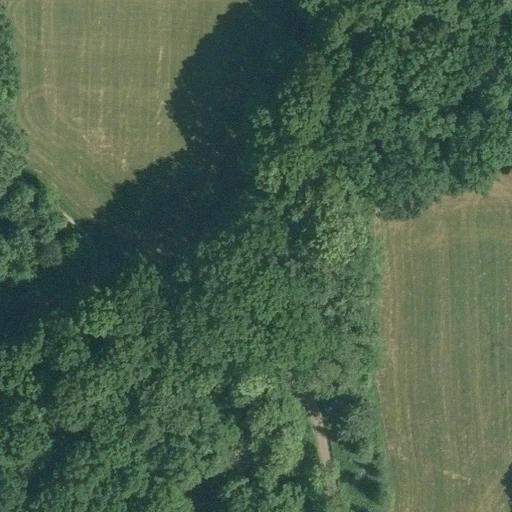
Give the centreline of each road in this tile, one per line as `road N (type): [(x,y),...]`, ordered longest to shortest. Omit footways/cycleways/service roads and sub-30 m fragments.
road 1 (track): [(114,246),(200,307),(311,407),(349,511)]
road 2 (track): [(182,296),(204,292),(222,267),(238,225),(292,139),(321,0)]
road 3 (track): [(0,347),(114,246)]
road 4 (track): [(0,157),(114,246)]
